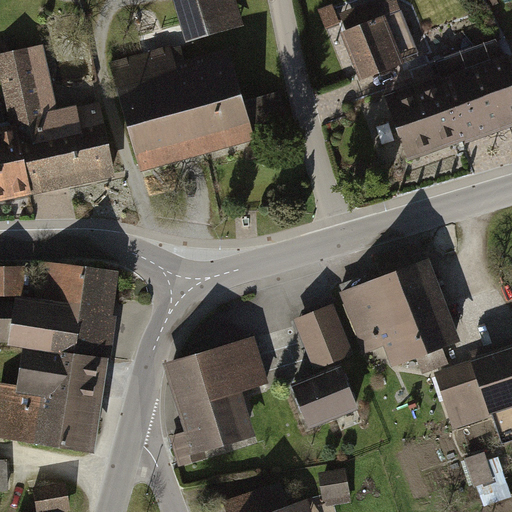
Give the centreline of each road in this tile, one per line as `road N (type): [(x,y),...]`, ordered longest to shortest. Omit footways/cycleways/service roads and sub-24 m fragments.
road 1 (residential): [(282,0),(342,240)]
road 2 (residential): [(181,284),(119,249),(0,245)]
road 3 (tertiary): [(511,190),(342,240)]
road 4 (tertiary): [(342,240),(181,284)]
road 5 (tertiary): [(181,284),(130,440)]
